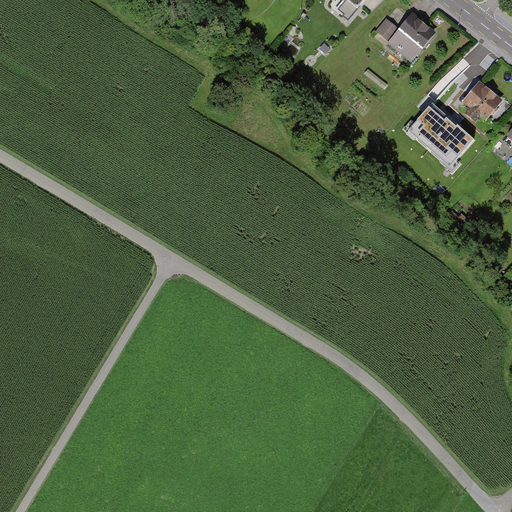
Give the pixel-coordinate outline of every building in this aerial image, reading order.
[(366,0),(332,0),(334,1),(334,0),(345,0),(346,1),(338,11),(344,16),(343,17),(349,21),(366,0)] [(391,43),(412,61),(434,34),(413,17),(391,43)] [(377,32),(389,41),(398,30),(387,20),(377,32)] [(501,102),(480,85),(466,103),(473,108),(470,110),(479,117),(481,115),(486,119),(501,102)] [(474,140),(433,104),(410,130),(450,166),(474,140)]
